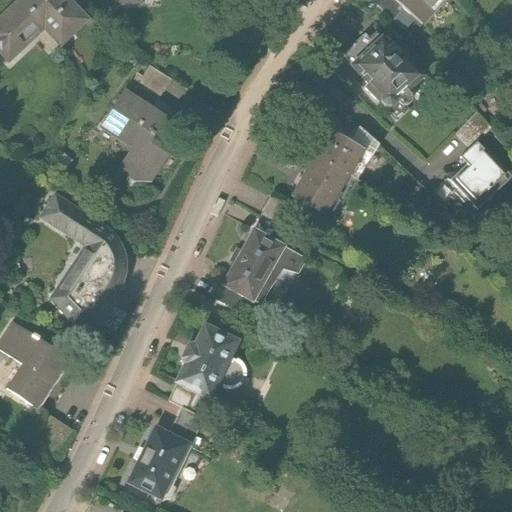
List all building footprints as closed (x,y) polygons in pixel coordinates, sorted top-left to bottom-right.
[(100,15),(85,0),(23,0),(0,22),(0,36),(20,57),(56,23),(73,40),(100,15)] [(391,22),(402,10),(389,0),(382,0),(375,8),(391,22)] [(424,30),(449,0),(389,0),(402,10),(424,30)] [(376,32),(355,52),(363,61),(361,63),(379,82),(376,84),(395,104),(402,104),(405,101),(405,96),(419,83),(422,86),(434,75),(394,33),(391,36),(387,31),(381,37),(376,32)] [(149,69),(137,87),(164,104),(182,76),(161,63),(155,73),(149,69)] [(144,144),(131,165),(157,181),(194,123),(164,104),(137,87),(113,125),(144,144)] [(455,133),(469,149),(477,142),(492,128),(478,112),(455,133)] [(371,122),(360,139),(374,148),(360,172),(369,178),(391,142),(371,122)] [(341,128),(321,160),(355,180),(360,172),(374,148),(360,139),(341,128)] [(511,211),(511,169),(495,150),(491,153),(485,147),(483,149),(477,142),(469,149),(460,157),(467,164),(447,182),(465,202),(463,204),(469,211),(472,208),(477,215),(483,210),(489,217),(496,211),(499,215),(502,212),(507,216),(511,211)] [(335,213),(355,180),(321,160),(302,193),(335,213)] [(131,236),(122,225),(67,189),(52,211),(97,241),(62,293),(84,321),(89,323),(113,318),(136,281),(134,280),(138,268),(138,253),(131,236)] [(283,192),(264,226),(275,232),(283,217),(288,220),(299,201),(283,192)] [(275,232),(264,226),(233,281),(235,282),(254,293),(264,299),(265,297),(295,243),(275,232)] [(318,257),(295,243),(265,297),(272,302),(280,286),(294,295),(308,270),(310,270),(318,257)] [(246,306),(254,293),(235,282),(227,296),(246,306)] [(79,357),(25,321),(10,343),(36,360),(19,385),(47,404),(79,357)] [(217,321),(207,340),(199,341),(192,355),(197,361),(187,380),(212,392),(221,396),(250,337),(217,321)] [(179,396),(194,403),(204,409),(212,392),(187,380),(179,396)] [(194,403),(180,431),(200,441),(214,414),(204,409),(194,403)] [(165,424),(137,480),(172,498),(200,441),(180,431),(165,424)]
